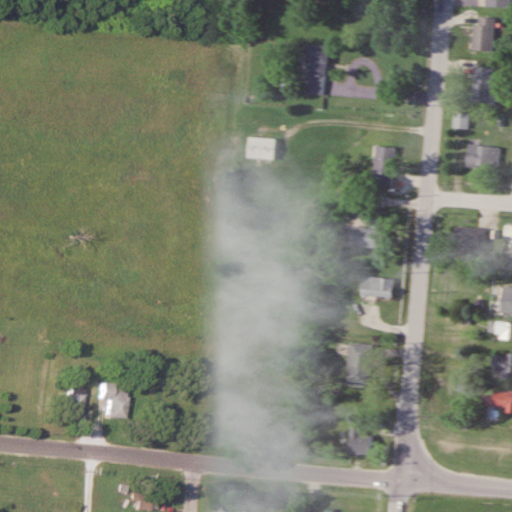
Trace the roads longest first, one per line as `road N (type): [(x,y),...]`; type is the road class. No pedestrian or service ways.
road 1 (residential): [(445,0),(397,511)]
road 2 (residential): [(511,489),(0,445)]
